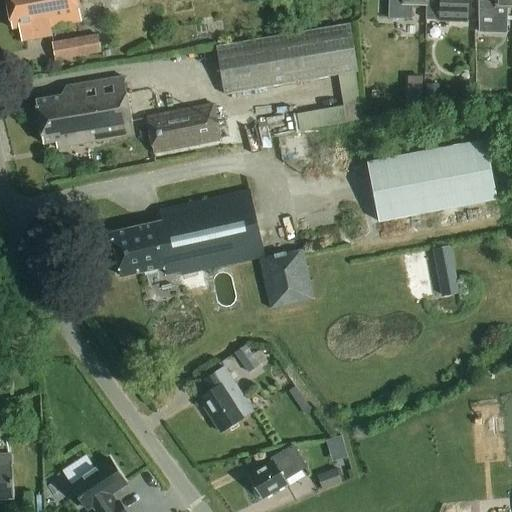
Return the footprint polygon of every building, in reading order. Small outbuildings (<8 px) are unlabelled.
[(79,22),(75,0),(5,0),(11,30),(18,29),(20,42),(50,38),(49,27),(79,22)] [(412,4),(427,4),(426,0),(388,0),(388,19),(411,20),(412,4)] [(426,0),(427,4),(439,5),(439,21),(466,22),(466,0),(426,0)] [(511,7),(511,0),(478,0),(479,33),(495,33),(496,22),(506,23),(507,7),(511,7)] [(226,95),(357,73),(349,25),(218,48),(226,95)] [(98,35),(52,43),(55,61),(101,54),(98,35)] [(411,73),(410,105),(423,105),(424,74),(411,73)] [(132,136),(121,78),(65,88),(61,96),(34,101),(42,146),(54,143),(55,150),(132,136)] [(439,105),(439,85),(426,84),(425,105),(439,105)] [(213,103),(146,116),(153,154),(220,141),(213,103)] [(348,104),(300,110),(302,124),(350,118),(348,104)] [(367,162),(378,222),(496,200),(485,139),(367,162)] [(265,258),(251,191),(160,210),(153,223),(112,231),(119,263),(115,263),(117,272),(121,271),(122,276),(145,271),(145,273),(158,271),(157,268),(165,266),(167,274),(180,271),(181,274),(259,257),(270,308),(313,299),(303,250),(265,258)] [(449,248),(433,251),(435,263),(452,259),(449,248)] [(234,354),(248,374),(259,367),(245,346),(234,354)] [(221,431),(246,416),(252,412),(223,366),(200,381),(207,391),(199,396),(221,431)] [(295,387),(288,391),(301,410),(308,405),(295,387)] [(306,467),(293,445),(271,459),(273,462),(250,476),(262,497),(287,483),(285,480),(306,467)] [(0,455),(0,500),(16,499),(14,465),(13,455),(0,455)] [(117,505),(110,495),(126,484),(110,459),(71,485),(87,510),(93,506),(97,511),(125,511),(119,503),(117,505)] [(336,470),(318,476),(322,490),(341,483),(336,470)]
